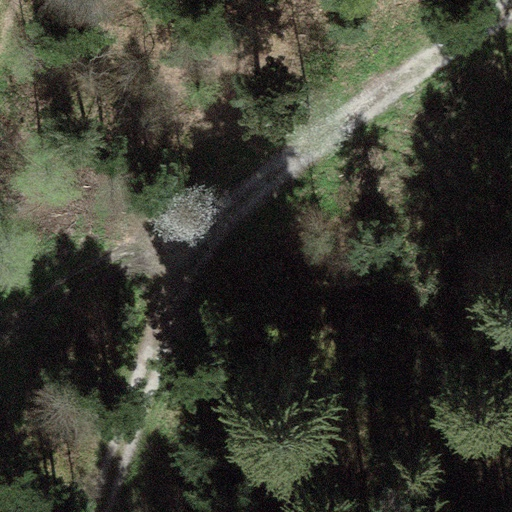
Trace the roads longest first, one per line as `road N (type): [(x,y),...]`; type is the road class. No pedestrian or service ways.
road 1 (track): [(90,511),(198,241),(511,6)]
road 2 (track): [(511,455),(319,490),(252,511)]
road 3 (track): [(0,377),(198,241)]
